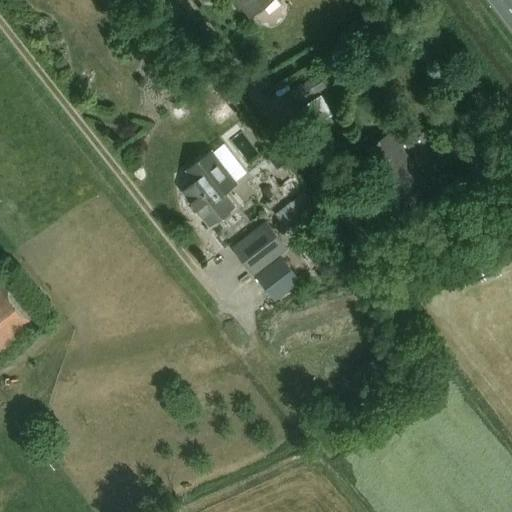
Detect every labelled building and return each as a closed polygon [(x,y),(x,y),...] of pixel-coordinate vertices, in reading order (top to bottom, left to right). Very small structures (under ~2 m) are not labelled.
[(272,0),(235,0),(250,18),(272,0)] [(318,75),(325,87),(340,79),(333,66),(318,75)] [(299,102),(325,87),(318,75),(292,89),(299,102)] [(317,120),(330,111),(318,93),(304,102),(317,120)] [(366,149),(369,154),(358,161),(368,176),(375,171),(399,208),(428,189),(392,133),(366,149)] [(210,227),(224,217),(236,207),(226,194),(239,183),(236,180),(246,172),(224,143),(214,151),(212,149),(186,171),(196,182),(183,192),(210,227)] [(284,226),(314,202),(305,191),(275,214),(284,226)] [(267,221),(232,248),(254,276),(289,249),(267,221)] [(474,275),(510,261),(503,242),(466,256),(474,275)] [(8,277),(0,283),(0,353),(42,321),(8,277)]
